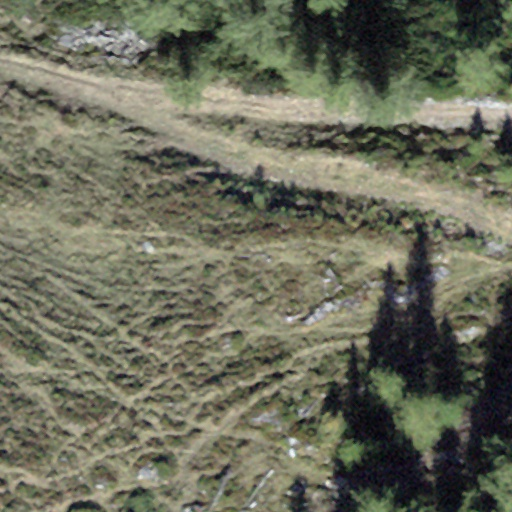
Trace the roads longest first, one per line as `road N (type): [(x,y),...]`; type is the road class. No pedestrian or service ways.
road 1 (track): [(0,89),(131,125),(511,117)]
road 2 (track): [(131,125),(433,211),(511,225)]
